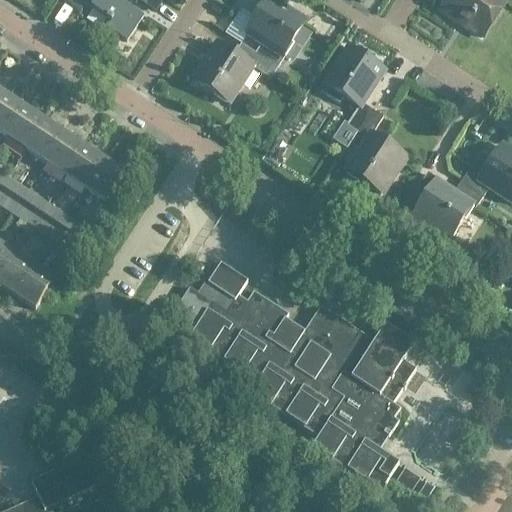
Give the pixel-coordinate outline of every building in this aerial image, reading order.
[(60,0),(61,0),(81,13),(85,7),(106,21),(105,22),(110,26),(107,31),(126,43),(143,19),(114,0),(60,0)] [(165,1),(163,0),(139,0),(138,2),(156,14),(165,1)] [(446,0),(444,4),(439,12),(480,39),(504,3),(498,0),(446,0)] [(261,46),(254,56),(269,66),(263,76),(270,81),(284,60),(288,62),(296,51),(289,46),(303,25),(267,2),(245,36),(261,46)] [(252,69),(263,76),(269,66),(254,56),(240,47),(234,57),(219,48),(195,84),(228,106),(252,69)] [(347,128),(357,135),(371,113),(361,107),(382,74),(349,52),(325,89),(358,111),(347,128)] [(25,111),(5,98),(0,105),(0,136),(5,140),(25,111)] [(25,153),(44,124),(25,111),(5,140),(25,153)] [(382,120),(371,113),(357,135),(367,142),(347,173),(381,195),(404,159),(370,137),(382,120)] [(64,137),(44,124),(25,153),(45,166),(64,137)] [(64,137),(45,166),(64,179),(84,150),(64,137)] [(103,163),(84,150),(64,179),(84,192),(103,163)] [(480,155),(460,186),(482,200),(489,190),(511,205),(511,158),(501,151),(493,163),(480,155)] [(103,163),(84,192),(104,205),(123,176),(103,163)] [(404,212),(414,218),(451,242),(473,208),(476,210),(482,200),(460,186),(453,196),(426,178),(404,212)] [(28,192),(8,179),(2,188),(22,201),(28,192)] [(28,192),(22,201),(41,214),(47,205),(28,192)] [(18,207),(0,195),(0,208),(12,217),(18,207)] [(67,218),(47,205),(41,214),(61,227),(67,218)] [(18,207),(12,217),(31,229),(37,220),(18,207)] [(67,218),(61,227),(81,241),(87,232),(67,218)] [(37,220),(31,229),(51,242),(57,233),(37,220)] [(57,233),(51,242),(71,256),(78,247),(57,233)] [(0,247),(0,276),(14,256),(0,247)] [(0,276),(0,289),(14,299),(33,269),(14,256),(0,276)] [(345,473),(346,471),(365,483),(364,485),(380,496),(399,466),(380,454),(399,424),(394,421),(401,411),(394,407),(417,372),(404,363),(415,347),(386,329),(375,346),(321,310),(304,336),(285,324),(289,318),(254,296),(247,305),(239,299),(248,286),(221,268),(208,287),(205,285),(198,297),(190,292),(168,325),(190,340),(189,341),(208,353),(207,355),(223,365),(224,364),(242,375),(241,377),(256,386),(250,395),(270,407),(269,409),(285,420),(285,418),(304,430),(303,432),(317,441),(312,449),(332,462),(331,463),(345,473)] [(33,269),(14,299),(34,312),(53,283),(33,269)] [(76,407),(66,387),(40,401),(49,420),(76,407)] [(428,455),(453,403),(434,394),(410,447),(428,455)] [(9,511),(111,511),(88,459),(30,485),(37,500),(9,511)]
